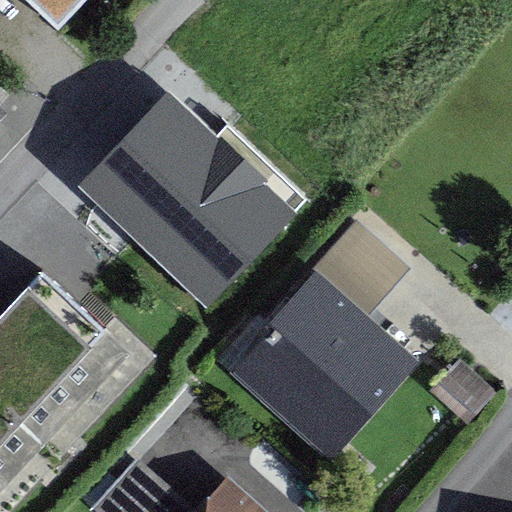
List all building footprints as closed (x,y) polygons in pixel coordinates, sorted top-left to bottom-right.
[(78,0),(34,0),(58,22),(78,0)] [(169,102),(91,185),(205,292),(292,201),(224,136),(215,146),(169,102)] [(359,213),(319,260),(371,306),(413,262),(359,213)] [(0,435),(108,320),(42,260),(0,303),(0,435)] [(371,306),(319,260),(231,365),(334,454),(419,349),(371,306)] [(189,511),(196,504),(139,453),(92,504),(101,511),(189,511)] [(273,511),(230,469),(196,504),(189,511),(273,511)]
